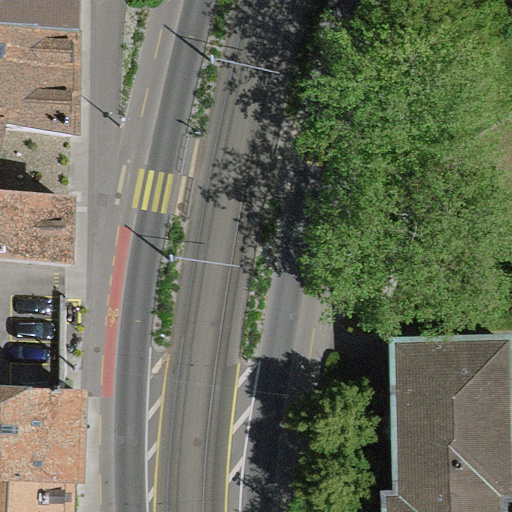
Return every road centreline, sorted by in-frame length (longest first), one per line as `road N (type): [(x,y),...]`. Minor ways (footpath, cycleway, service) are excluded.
road 1 (secondary): [(261,511),(278,365),(356,0)]
road 2 (secondary): [(197,0),(137,286),(126,402),(129,511)]
